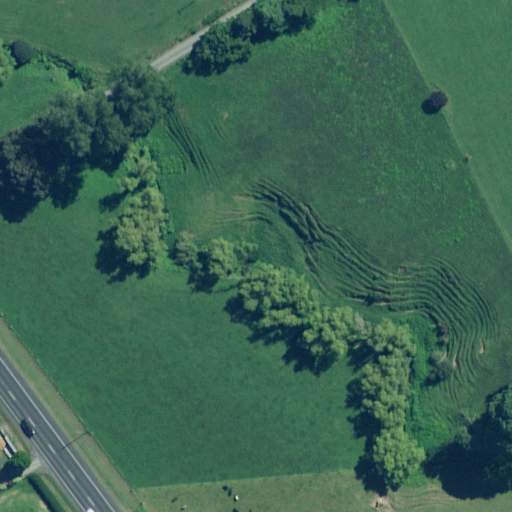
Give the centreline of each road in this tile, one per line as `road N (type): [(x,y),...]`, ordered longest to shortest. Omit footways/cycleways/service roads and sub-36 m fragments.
road 1 (track): [(0,233),(67,180),(205,123),(385,0)]
road 2 (trunk): [(102,511),(0,375)]
